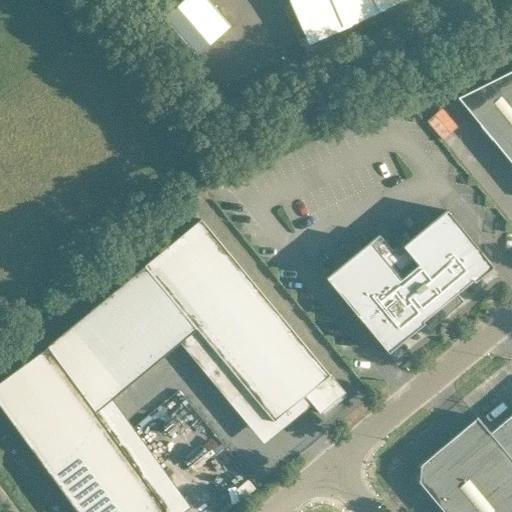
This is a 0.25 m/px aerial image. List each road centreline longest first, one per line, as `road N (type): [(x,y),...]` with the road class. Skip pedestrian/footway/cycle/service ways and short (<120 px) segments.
road 1 (unknown): [(404,392),(318,277),(306,232),(326,191),(366,157),(402,151),(456,199),(511,267)]
road 2 (unclassified): [(511,304),(325,455)]
road 3 (unknown): [(325,455),(157,366)]
